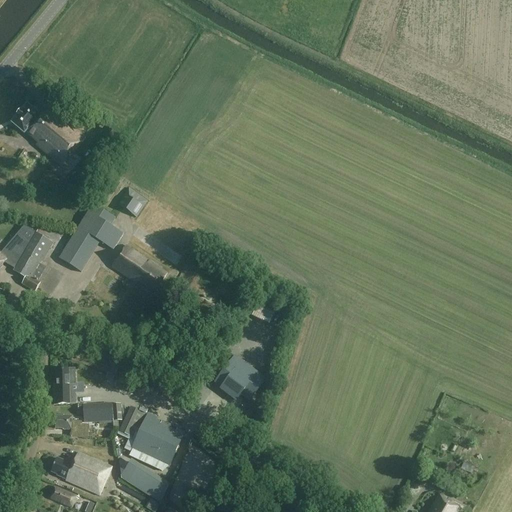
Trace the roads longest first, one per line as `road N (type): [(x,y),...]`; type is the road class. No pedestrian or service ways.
road 1 (tertiary): [(305,499),(106,351),(34,322)]
road 2 (unclassified): [(7,511),(34,422),(34,322)]
